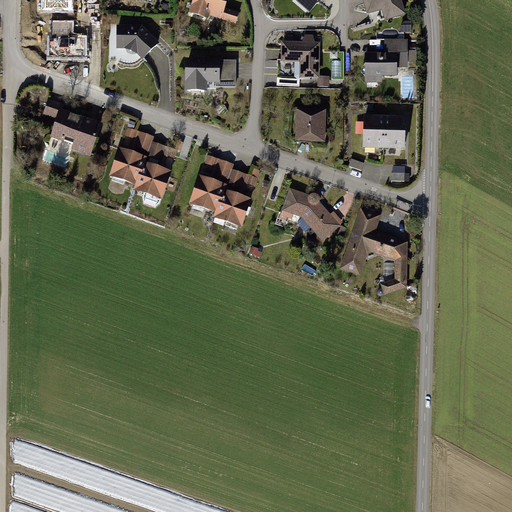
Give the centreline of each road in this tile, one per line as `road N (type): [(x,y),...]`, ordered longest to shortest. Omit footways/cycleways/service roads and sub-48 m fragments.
road 1 (track): [(7,173),(428,324)]
road 2 (track): [(7,173),(3,511)]
road 3 (tertiary): [(431,207),(423,511)]
road 4 (residential): [(11,67),(248,148)]
road 5 (tertiary): [(429,0),(431,207)]
road 6 (residential): [(248,148),(431,207)]
road 7 (residential): [(248,148),(262,25)]
